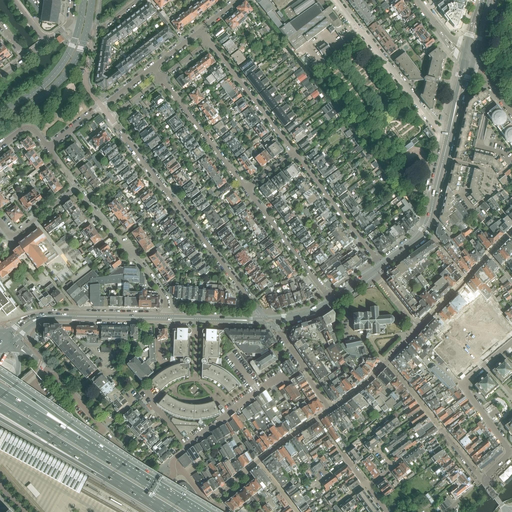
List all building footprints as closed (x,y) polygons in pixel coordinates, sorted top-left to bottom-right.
[(60,0),(44,0),(42,22),(58,24),(61,3),(60,3),(60,0)] [(161,10),(166,6),(160,0),(155,0),(154,1),(161,10)] [(209,8),(211,6),(206,0),(199,0),(201,1),(200,2),(207,10),(210,8),(209,8)] [(271,11),(273,10),(265,0),(254,0),(266,15),(271,11)] [(270,0),(277,8),(276,8),(279,12),(281,10),(287,5),(285,2),(287,0),(270,0)] [(299,0),(283,12),(291,22),(289,24),(296,33),(322,13),(316,5),(316,4),(315,4),(312,0),(299,0)] [(355,9),(364,2),(362,0),(358,0),(351,6),(353,8),(355,9)] [(398,0),(393,4),(390,6),(394,11),(396,10),(403,4),(403,2),(402,1),(401,1),(400,0),(398,0)] [(443,2),(437,7),(441,12),(440,12),(440,13),(444,18),(445,20),(447,22),(448,22),(449,22),(452,26),(454,28),(454,29),(455,29),(456,29),(457,29),(457,28),(460,20),(461,20),(461,19),(467,3),(467,2),(466,2),(465,2),(465,0),(454,0),(445,2),(444,2),(443,2)] [(204,13),(207,10),(200,2),(196,5),(202,13),(204,12),(204,13)] [(241,5),(241,6),(248,15),(248,14),(252,11),(245,2),(241,5)] [(357,14),(368,6),(364,2),(355,9),(356,11),(355,11),(357,14)] [(146,6),(144,8),(147,11),(146,12),(150,17),(156,13),(149,4),(148,4),(147,4),(146,5),(146,6)] [(394,11),(395,13),(397,12),(399,15),(408,8),(406,6),(405,6),(403,4),(396,10),(394,11)] [(200,15),(202,13),(196,5),(192,8),(198,16),(199,17),(201,15),(200,15)] [(237,9),(236,9),(237,11),(245,20),(248,17),(246,16),(248,15),(241,6),(237,9)] [(369,12),(371,11),(368,6),(357,14),(359,17),(360,16),(361,18),(369,12)] [(307,43),(330,25),(332,28),(328,30),(331,34),(334,31),(333,29),(335,28),(336,28),(337,28),(338,28),(339,28),(341,26),(342,25),(341,24),(341,23),(329,7),(322,13),(296,33),(287,40),(295,51),(307,42),(307,43)] [(144,8),(143,8),(142,8),(141,9),(141,10),(139,11),(142,14),(142,15),(146,20),(150,17),(146,12),(147,11),(144,8)] [(198,16),(192,8),(191,8),(186,11),(194,21),(196,19),(196,18),(197,16),(198,17),(198,16)] [(408,8),(399,15),(400,15),(402,18),(400,19),(401,21),(403,19),(411,14),(409,11),(408,9),(408,8)] [(139,11),(138,11),(136,13),(136,14),(135,15),(137,18),(137,19),(141,24),(146,20),(142,15),(142,14),(139,11)] [(190,23),(194,21),(186,11),(181,15),(188,24),(190,22),(190,23)] [(234,15),(241,24),(245,21),(245,20),(237,11),(236,12),(236,13),(234,14),(234,15)] [(296,33),(289,24),(279,12),(276,13),(285,24),(282,26),(271,11),(266,15),(278,29),(287,40),(296,33)] [(364,23),(372,16),(369,12),(361,18),(362,19),(362,20),(364,23)] [(412,14),(411,14),(403,19),(407,24),(414,18),(413,16),(413,15),(412,14)] [(137,18),(135,15),(134,15),(133,15),(132,16),(132,17),(130,18),(133,22),(137,28),(141,24),(137,19),(137,18)] [(186,25),(188,24),(181,15),(177,19),(184,28),(187,26),(186,25)] [(230,18),(229,18),(236,27),(237,27),(240,24),(241,24),(234,15),(233,15),(232,15),(231,16),(231,17),(230,18)] [(368,26),(375,21),(372,16),(364,23),(366,25),(367,25),(368,26)] [(133,22),(130,18),(130,19),(129,18),(127,20),(127,21),(125,22),(128,25),(128,26),(132,31),(137,28),(133,22)] [(226,21),(225,22),(229,27),(233,32),(235,31),(234,29),(236,27),(229,18),(229,19),(228,19),(227,20),(226,21)] [(181,31),(184,28),(177,19),(171,23),(178,31),(180,30),(181,31)] [(382,26),(378,21),(369,29),(373,34),(382,26)] [(128,25),(125,22),(124,22),(122,23),(122,24),(121,26),(123,29),(123,30),(127,35),(132,31),(128,26),(128,25)] [(413,27),(410,30),(413,34),(414,35),(422,28),(422,26),(421,25),(420,25),(418,23),(413,27)] [(123,29),(121,26),(120,26),(119,26),(118,27),(118,28),(116,29),(119,32),(118,33),(122,38),(127,35),(123,30),(123,29)] [(376,38),(385,31),(382,26),(373,34),(376,38)] [(164,29),(162,31),(165,35),(166,35),(167,36),(167,37),(169,40),(169,39),(170,39),(172,38),(172,37),(174,36),(172,33),(173,33),(170,29),(169,30),(167,27),(164,29)] [(222,30),(223,29),(222,27),(221,29),(221,28),(213,34),(217,39),(224,33),(222,30)] [(262,28),(258,31),(264,38),(271,33),(270,32),(266,27),(263,30),(262,29),(262,28)] [(422,28),(414,35),(417,40),(426,33),(425,30),(424,30),(422,28)] [(113,32),(111,33),(117,42),(118,42),(122,38),(118,33),(119,32),(116,29),(116,30),(115,30),(115,29),(113,31),(113,32)] [(249,34),(244,37),(243,38),(244,39),(254,32),(253,30),(249,34)] [(167,41),(169,40),(167,37),(167,36),(166,35),(165,35),(162,31),(158,34),(160,38),(161,38),(162,39),(162,40),(164,43),(165,43),(167,42),(167,41)] [(379,43),(387,37),(389,35),(385,31),(376,38),(379,43)] [(111,33),(110,34),(110,33),(108,35),(106,37),(113,45),(117,42),(111,33)] [(428,36),(428,35),(426,33),(417,40),(420,43),(422,45),(430,38),(428,36)] [(163,45),(164,43),(162,40),(162,39),(161,38),(160,38),(158,34),(153,38),(156,42),(157,43),(157,44),(159,47),(160,47),(161,47),(162,45),(163,45)] [(226,35),(218,40),(219,42),(219,43),(220,44),(221,44),(221,45),(228,40),(230,38),(227,34),(226,35)] [(229,41),(222,46),(224,48),(226,50),(234,45),(232,42),(236,39),(235,37),(236,36),(236,35),(235,36),(232,38),(229,40),(229,41)] [(390,41),(392,40),(389,35),(387,37),(379,43),(383,47),(390,41)] [(101,41),(101,43),(101,47),(110,48),(109,46),(111,45),(113,45),(106,37),(105,38),(105,37),(103,39),(102,40),(102,41),(101,41)] [(158,48),(159,47),(157,44),(157,43),(156,42),(153,38),(148,42),(151,46),(152,46),(152,47),(152,48),(155,51),(155,50),(156,50),(158,49),(158,48)] [(431,39),(430,39),(430,38),(422,45),(423,47),(423,48),(422,49),(423,51),(423,53),(424,53),(425,55),(428,53),(426,50),(432,45),(434,43),(432,41),(432,40),(431,39)] [(387,52),(394,46),(390,41),(383,47),(387,52)] [(153,52),(155,51),(152,48),(152,47),(152,46),(151,46),(148,42),(143,45),(146,49),(147,49),(148,51),(150,54),(151,54),(153,53),(153,52)] [(330,50),(331,50),(325,43),(317,49),(317,48),(317,49),(322,56),(323,55),(325,57),(330,53),(329,51),(330,50)] [(148,56),(150,54),(148,51),(147,49),(146,49),(143,45),(139,49),(142,53),(143,54),(143,55),(145,58),(146,58),(148,56)] [(237,50),(236,48),(234,45),(226,50),(228,53),(228,54),(229,55),(237,50)] [(4,47),(3,46),(0,47),(0,51),(6,59),(8,58),(8,59),(12,56),(10,54),(9,52),(8,53),(6,51),(7,50),(4,47)] [(397,50),(394,46),(387,52),(390,56),(397,50)] [(143,59),(145,58),(143,55),(143,54),(142,53),(139,49),(134,53),(137,57),(138,57),(138,58),(138,59),(141,61),(142,62),(144,60),(143,59)] [(438,84),(445,57),(438,49),(433,53),(431,51),(427,55),(431,60),(426,79),(425,78),(423,80),(403,54),(394,61),(409,81),(411,81),(413,84),(415,81),(423,81),(424,83),(425,83),(422,96),(421,96),(420,98),(430,110),(431,110),(438,84)] [(241,52),(240,53),(239,51),(231,57),(232,59),(232,58),(235,61),(242,56),(243,55),(241,52)] [(134,53),(129,56),(136,65),(137,65),(139,64),(139,63),(141,61),(138,59),(138,58),(138,57),(137,57),(134,53)] [(204,59),(203,60),(209,68),(210,67),(212,66),(215,63),(211,58),(212,57),(210,55),(210,56),(209,55),(208,56),(207,55),(205,57),(206,57),(204,59)] [(127,58),(124,60),(131,69),(133,67),(134,68),(136,66),(136,65),(129,56),(127,58)] [(238,66),(245,60),(242,56),(235,61),(237,64),(236,64),(238,66)] [(253,64),(253,63),(250,59),(239,68),(242,72),(249,67),(253,64)] [(124,60),(120,64),(126,73),(128,71),(129,71),(131,70),(131,69),(124,60)] [(199,63),(198,63),(204,71),(207,69),(209,68),(203,60),(201,61),(200,61),(199,62),(199,63)] [(194,66),(194,67),(200,74),(202,72),(203,73),(205,71),(204,71),(198,63),(196,65),(195,64),(194,65),(194,66)] [(97,71),(96,74),(97,74),(97,75),(100,75),(103,74),(104,73),(105,69),(106,69),(106,65),(98,64),(98,65),(98,66),(97,68),(98,68),(97,71)] [(117,67),(115,68),(118,72),(122,76),(124,75),(126,73),(120,64),(119,64),(117,66),(117,67)] [(249,67),(242,72),(245,75),(246,76),(253,71),(257,68),(253,64),(249,67)] [(195,78),(200,75),(194,67),(193,67),(192,67),(191,68),(191,69),(189,70),(195,78)] [(211,75),(206,79),(207,80),(208,82),(221,72),(220,70),(219,67),(218,67),(212,71),(209,73),(210,74),(211,75)] [(302,75),(303,74),(304,73),(301,69),(294,74),(297,78),(302,75)] [(189,70),(189,71),(188,70),(186,71),(187,72),(184,74),(186,76),(191,82),(195,78),(189,70)] [(250,82),(262,73),(260,71),(255,75),(253,73),(247,78),(250,82)] [(118,72),(111,77),(112,81),(114,83),(122,77),(122,76),(118,72)] [(207,83),(205,84),(208,88),(208,87),(210,86),(210,85),(215,81),(217,83),(226,77),(223,73),(221,72),(208,82),(207,83)] [(257,79),(263,74),(262,73),(250,82),(253,86),(259,81),(257,79)] [(103,77),(103,74),(100,75),(97,75),(96,82),(98,83),(97,85),(100,87),(105,78),(103,77)] [(303,74),(302,75),(297,78),(297,79),(300,83),(306,79),(303,74)] [(191,82),(186,76),(184,78),(183,75),(176,80),(182,88),(184,87),(185,87),(186,87),(186,85),(188,84),(189,85),(191,83),(191,82)] [(309,76),(306,79),(300,83),(304,87),(309,83),(309,82),(311,80),(309,76)] [(105,78),(100,87),(104,89),(105,87),(107,88),(114,83),(112,81),(111,77),(110,78),(108,80),(105,78)] [(225,79),(216,87),(217,88),(221,86),(222,87),(222,88),(229,82),(230,82),(229,81),(227,78),(225,79)] [(256,90),(267,80),(266,79),(260,83),(259,81),(253,86),(256,90)] [(263,86),(269,82),(267,80),(256,90),(259,93),(265,89),(263,86)] [(223,90),(220,93),(221,94),(232,86),(229,82),(222,88),(223,90)] [(310,82),(309,83),(304,87),(307,91),(308,91),(313,86),(310,82)] [(227,95),(235,90),(232,86),(221,94),(223,96),(226,94),(227,95)] [(314,86),(313,86),(308,91),(310,94),(314,91),(317,89),(316,88),(317,88),(316,86),(315,87),(314,86)] [(263,99),(275,90),(273,88),(268,92),(266,90),(260,95),(263,99)] [(198,92),(199,92),(198,89),(189,96),(190,97),(190,98),(192,101),(200,95),(198,92)] [(231,99),(238,93),(235,90),(227,95),(224,98),(225,100),(229,97),(230,99),(231,99)] [(270,96),(276,91),(275,90),(263,99),(266,103),(272,98),(270,96)] [(487,99),(490,97),(484,90),(476,96),(482,103),(487,99)] [(314,99),(319,95),(320,95),(316,91),(310,95),(314,99)] [(241,97),(238,93),(231,99),(232,101),(229,104),(230,106),(241,97)] [(203,96),(202,97),(200,95),(192,101),(194,104),(195,104),(196,105),(205,99),(203,96)] [(268,106),(280,97),(279,95),(273,100),(272,98),(266,103),(268,106)] [(154,106),(151,109),(152,110),(153,111),(156,109),(165,102),(160,96),(158,98),(156,96),(153,98),(154,100),(151,103),(154,106)] [(475,108),(482,103),(476,96),(467,103),(466,105),(475,108)] [(276,103),(282,99),(280,97),(268,106),(271,110),(278,105),(276,103)] [(234,111),(245,102),(242,98),(235,104),(237,106),(233,109),(234,111)] [(209,102),(208,102),(207,100),(198,106),(199,108),(198,109),(199,109),(199,110),(200,112),(201,112),(211,104),(210,102),(209,102)] [(488,111),(496,105),(493,101),(485,108),(488,111)] [(239,114),(249,106),(245,102),(234,111),(236,113),(238,112),(239,114)] [(161,116),(170,109),(166,103),(157,110),(161,116)] [(327,113),(333,108),(329,103),(323,108),(327,113)] [(213,107),(211,104),(201,112),(201,113),(202,115),(203,115),(204,115),(205,116),(214,110),(212,108),(213,107)] [(276,115),(287,106),(286,105),(281,109),(279,107),(273,112),(276,115)] [(472,121),(475,108),(466,105),(463,120),(472,122),(474,122),(474,121),(472,121)] [(283,112),(289,108),(287,106),(276,115),(278,119),(285,114),(283,112)] [(335,107),(333,108),(327,113),(324,116),(328,121),(339,113),(335,107)] [(502,114),(503,114),(497,107),(487,115),(491,120),(491,121),(492,122),(492,123),(493,124),(493,125),(494,125),(495,126),(496,126),(500,132),(510,124),(510,123),(505,117),(504,116),(503,115),(503,114),(502,114)] [(144,108),(141,110),(145,115),(147,117),(150,116),(149,115),(146,111),(144,108)] [(251,110),(250,108),(243,113),(242,113),(239,115),(241,118),(243,116),(245,118),(253,112),(251,110)] [(165,121),(174,114),(170,109),(161,116),(165,121)] [(208,122),(219,113),(215,109),(214,110),(205,116),(207,118),(206,118),(206,119),(206,120),(207,121),(208,121),(208,122)] [(257,117),(253,112),(245,118),(245,119),(244,120),(248,124),(256,117),(257,117)] [(281,123),(293,114),(292,112),(286,117),(285,114),(278,119),(281,123)] [(144,120),(143,119),(138,113),(135,116),(133,113),(130,116),(131,118),(128,120),(129,121),(129,122),(129,123),(131,123),(131,124),(132,124),(135,127),(144,120)] [(215,117),(208,122),(209,122),(209,123),(210,124),(211,125),(212,124),(213,125),(213,126),(218,122),(220,120),(221,121),(227,116),(228,115),(228,114),(226,116),(225,116),(222,118),(221,119),(220,117),(221,116),(219,113),(217,115),(215,117)] [(289,120),(295,115),(293,114),(281,123),(284,127),(291,122),(289,120)] [(179,121),(178,119),(175,116),(166,123),(170,128),(179,121)] [(215,127),(213,128),(217,133),(224,127),(227,125),(224,122),(228,119),(227,119),(228,118),(227,116),(221,121),(221,122),(219,123),(215,127)] [(248,124),(247,125),(250,129),(251,128),(251,129),(252,128),(260,122),(259,120),(258,120),(256,117),(248,124)] [(139,133),(148,126),(144,120),(135,127),(134,128),(134,130),(135,131),(137,131),(138,131),(139,133)] [(469,132),(472,122),(463,120),(461,130),(469,132)] [(174,133),(183,126),(179,121),(170,128),(174,133)] [(289,133),(299,125),(295,121),(286,129),(289,133)] [(262,125),(263,125),(261,123),(254,129),(257,134),(264,128),(262,125)] [(293,139),(307,129),(303,124),(290,134),(293,139)] [(511,125),(510,124),(500,132),(504,137),(505,138),(505,139),(505,140),(505,141),(506,141),(506,142),(507,142),(508,143),(509,144),(511,147),(511,125)] [(154,131),(151,127),(150,126),(144,130),(145,131),(140,136),(143,140),(143,141),(144,142),(146,143),(157,134),(154,131)] [(428,128),(426,126),(424,128),(426,130),(424,132),(429,139),(433,135),(428,128)] [(227,129),(226,129),(224,127),(217,133),(220,138),(228,131),(227,129)] [(186,129),(185,130),(184,128),(178,132),(175,134),(177,137),(177,136),(179,139),(188,132),(186,129)] [(264,128),(257,134),(262,140),(269,134),(267,130),(266,130),(264,128)] [(102,132),(99,129),(94,133),(97,136),(88,143),(91,147),(92,147),(96,151),(96,152),(100,149),(99,149),(105,144),(105,145),(110,141),(106,136),(103,132),(102,132)] [(310,134),(308,131),(307,129),(293,139),(297,143),(306,136),(307,137),(310,134)] [(467,142),(469,132),(461,130),(458,140),(467,142)] [(189,135),(190,135),(188,132),(179,139),(181,141),(181,142),(182,144),(183,143),(191,137),(189,135)] [(231,134),(232,134),(230,132),(222,138),(223,140),(223,141),(225,144),(234,137),(231,134)] [(157,134),(146,143),(146,144),(147,146),(148,146),(151,150),(161,143),(159,141),(161,140),(157,134)] [(269,134),(262,140),(264,143),(267,140),(272,137),(269,134)] [(312,137),(310,134),(307,137),(298,145),(302,149),(311,142),(309,140),(313,137),(312,137)] [(356,140),(358,139),(355,135),(351,137),(355,142),(354,142),(358,146),(360,144),(356,140)] [(193,140),(193,139),(191,137),(183,143),(185,146),(184,146),(185,148),(194,141),(193,140)] [(236,140),(234,137),(225,144),(227,147),(228,147),(229,148),(238,142),(236,140)] [(274,140),(272,137),(267,140),(270,145),(278,155),(282,152),(282,150),(274,140)] [(31,140),(29,140),(28,138),(20,143),(24,148),(31,143),(31,142),(32,141),(31,140)] [(257,143),(259,142),(260,141),(258,138),(250,144),(251,145),(253,147),(253,146),(257,143)] [(414,146),(418,142),(416,139),(415,138),(410,142),(411,143),(408,145),(410,148),(411,149),(414,146)] [(465,152),(467,142),(458,140),(456,149),(465,152)] [(196,143),(195,143),(194,141),(185,148),(187,150),(187,149),(189,152),(197,146),(198,145),(196,143)] [(239,144),(238,142),(229,148),(230,150),(232,153),(241,147),(239,144)] [(317,143),(316,143),(315,142),(312,144),(311,142),(302,149),(305,154),(314,147),(315,147),(318,145),(317,143)] [(357,153),(366,147),(363,142),(360,145),(360,144),(358,146),(354,149),(356,151),(357,153)] [(31,143),(24,148),(26,151),(24,153),(25,155),(28,153),(33,149),(35,147),(34,146),(34,144),(33,143),(32,143),(31,143)] [(69,149),(65,152),(69,156),(78,149),(74,144),(72,147),(70,148),(69,148),(69,149)] [(108,145),(100,151),(104,157),(105,156),(115,149),(115,148),(116,148),(113,144),(111,146),(110,144),(108,145)] [(157,157),(167,150),(163,144),(153,152),(155,154),(154,156),(156,157),(157,157)] [(261,145),(259,147),(263,153),(260,156),(267,164),(267,163),(272,160),(261,145)] [(273,159),(278,155),(270,145),(268,147),(266,145),(264,147),(273,159)] [(315,148),(306,155),(310,160),(312,158),(313,158),(319,154),(319,153),(318,154),(316,151),(317,150),(316,149),(320,146),(318,145),(315,147),(315,148)] [(189,152),(187,154),(191,158),(193,157),(193,156),(201,150),(199,147),(199,148),(197,146),(189,152)] [(243,149),(243,150),(241,147),(232,153),(234,156),(235,156),(237,158),(245,151),(243,149)] [(407,150),(405,147),(402,149),(397,153),(400,156),(404,153),(408,151),(407,150)] [(34,152),(35,151),(33,149),(28,153),(25,155),(28,160),(36,155),(34,152)] [(78,149),(69,156),(72,160),(81,153),(78,149)] [(115,149),(105,156),(109,161),(116,156),(118,155),(116,153),(117,152),(117,151),(118,150),(116,149),(115,149)] [(456,149),(453,160),(467,163),(470,163),(471,163),(471,162),(472,158),(465,156),(463,156),(465,152),(456,149)] [(157,158),(157,159),(158,161),(160,161),(162,163),(163,162),(170,156),(170,157),(172,156),(173,155),(171,153),(171,152),(169,153),(167,150),(157,157),(157,158)] [(203,153),(204,153),(201,150),(193,156),(193,157),(195,159),(194,160),(195,162),(204,155),(203,153)] [(475,150),(474,155),(494,160),(495,155),(475,150)] [(17,160),(11,151),(9,152),(8,152),(5,154),(12,163),(17,160)] [(313,160),(311,161),(314,166),(326,156),(327,156),(326,155),(325,155),(323,152),(321,154),(321,153),(320,154),(319,154),(313,158),(314,159),(313,160)] [(81,153),(72,160),(72,161),(76,165),(85,158),(87,160),(92,156),(90,154),(89,153),(84,157),(84,156),(81,153)] [(7,167),(12,163),(5,154),(3,155),(3,157),(1,158),(7,167)] [(259,154),(254,158),(259,164),(261,168),(267,164),(260,156),(259,154)] [(39,157),(37,157),(36,155),(28,160),(32,165),(39,159),(39,158),(39,157)] [(242,165),(248,160),(244,155),(238,160),(239,162),(240,163),(241,165),(242,165)] [(121,157),(120,158),(119,156),(110,163),(114,168),(124,161),(123,161),(124,160),(122,157),(122,158),(121,157)] [(208,158),(207,158),(206,156),(198,163),(199,164),(199,165),(201,167),(209,161),(209,160),(208,158)] [(327,158),(329,157),(327,156),(314,166),(318,170),(327,163),(324,160),(327,158)] [(167,170),(177,162),(172,157),(163,164),(164,166),(164,167),(164,168),(165,170),(167,170)] [(500,158),(496,162),(503,170),(507,166),(500,158)] [(41,160),(40,160),(39,159),(32,165),(36,170),(30,174),(26,177),(26,178),(29,178),(30,179),(40,171),(38,168),(43,164),(41,162),(42,161),(41,160)] [(254,161),(251,163),(248,160),(242,165),(242,166),(243,168),(244,169),(246,171),(252,166),(256,163),(254,161)] [(126,164),(127,163),(125,161),(124,161),(114,168),(119,173),(127,167),(126,165),(127,164),(126,164)] [(210,161),(209,161),(201,167),(202,170),(203,170),(204,171),(212,165),(211,164),(212,163),(210,161)] [(82,168),(79,170),(81,173),(83,174),(83,175),(89,170),(90,169),(93,167),(89,162),(89,163),(86,165),(84,166),(83,166),(81,167),(82,168)] [(171,175),(181,168),(177,162),(167,170),(166,171),(168,173),(169,173),(170,173),(171,175)] [(499,166),(496,162),(491,167),(492,168),(494,170),(499,166)] [(321,174),(330,167),(327,163),(318,170),(321,174)] [(212,165),(204,171),(204,172),(205,171),(207,174),(206,175),(207,176),(216,170),(215,169),(215,168),(215,167),(214,166),(213,165),(212,165)] [(333,168),(335,167),(333,165),(330,167),(321,174),(324,179),(334,171),(333,168)] [(258,166),(255,169),(252,166),(246,171),(246,172),(248,174),(249,174),(250,176),(257,171),(260,168),(258,166)] [(470,168),(460,166),(459,166),(458,171),(457,176),(456,181),(455,186),(453,191),(459,193),(460,188),(465,189),(471,190),(472,185),(473,180),(475,175),(476,170),(470,168)] [(497,174),(503,170),(499,166),(494,170),(497,174)] [(122,171),(119,173),(120,174),(119,175),(123,180),(124,180),(134,172),(133,172),(134,171),(132,169),(132,170),(131,169),(130,170),(129,168),(123,172),(122,171)] [(288,168),(283,171),(285,174),(290,180),(292,178),(293,179),(295,181),(298,185),(298,184),(296,181),(297,180),(296,178),(295,177),(291,172),(288,168)] [(296,168),(291,172),(295,177),(296,178),(297,180),(296,181),(298,184),(304,179),(300,174),(296,168)] [(50,171),(49,171),(47,169),(42,173),(40,171),(30,179),(31,181),(33,183),(34,182),(35,182),(33,180),(37,177),(38,176),(40,178),(41,177),(43,180),(51,174),(50,174),(51,172),(50,171)] [(89,170),(83,175),(85,177),(84,177),(86,180),(93,175),(95,173),(92,170),(90,171),(89,170)] [(182,173),(183,172),(181,170),(173,176),(174,179),(174,180),(175,182),(176,182),(185,176),(182,173)] [(217,171),(216,170),(204,179),(205,180),(208,178),(211,181),(211,180),(211,181),(219,175),(220,174),(220,173),(219,172),(219,171),(218,171),(217,171)] [(511,173),(511,172),(510,170),(504,175),(505,176),(499,181),(505,189),(509,186),(507,183),(510,182),(507,178),(511,173)] [(341,176),(339,174),(337,171),(325,180),(329,185),(341,176)] [(125,183),(122,186),(124,189),(129,186),(129,185),(137,179),(135,177),(136,176),(135,175),(136,174),(134,172),(124,180),(126,183),(126,184),(125,183)] [(107,179),(103,182),(105,185),(111,180),(109,177),(105,173),(104,174),(108,178),(107,179)] [(291,185),(285,177),(281,173),(279,174),(278,175),(277,176),(276,177),(284,186),(287,184),(289,187),(291,185)] [(51,174),(43,180),(44,180),(46,183),(45,184),(46,185),(47,184),(54,179),(53,177),(54,176),(52,174),(51,174)] [(93,175),(86,180),(88,183),(89,182),(90,184),(98,179),(96,177),(95,177),(93,175)] [(221,176),(220,176),(219,175),(211,181),(212,182),(213,182),(215,185),(223,179),(222,179),(223,177),(221,176)] [(185,176),(176,182),(176,183),(176,184),(178,186),(179,186),(179,185),(181,187),(183,186),(190,181),(188,178),(187,179),(185,176)] [(336,182),(342,177),(341,176),(329,185),(332,189),(338,184),(336,182)] [(0,193),(1,193),(0,191),(0,186),(9,179),(7,177),(4,179),(0,182),(0,193)] [(281,189),(284,186),(276,177),(275,177),(274,178),(273,179),(271,181),(280,192),(282,190),(281,189)] [(57,181),(56,181),(54,179),(47,184),(51,189),(58,184),(58,183),(58,182),(57,181)] [(98,181),(99,181),(98,179),(90,184),(94,189),(97,187),(97,188),(99,186),(101,184),(98,181)] [(224,179),(223,179),(215,185),(218,190),(226,183),(225,182),(225,181),(224,179)] [(295,190),(290,194),(292,196),(296,193),(308,185),(308,184),(305,180),(304,179),(298,184),(298,185),(296,186),(298,189),(297,189),(296,191),(295,190)] [(142,182),(141,184),(138,181),(136,183),(135,182),(129,187),(129,186),(124,189),(125,191),(127,190),(129,193),(131,191),(135,195),(144,188),(143,186),(144,185),(142,182)] [(277,191),(274,188),(270,182),(270,181),(264,186),(268,191),(273,198),(277,195),(274,193),(277,191)] [(184,191),(183,192),(185,195),(186,194),(195,188),(192,185),(193,185),(191,182),(185,187),(183,189),(184,190),(184,191)] [(338,184),(332,189),(335,193),(347,184),(346,182),(340,187),(338,184)] [(356,183),(348,190),(350,192),(358,186),(356,183)] [(60,184),(59,184),(58,184),(51,189),(54,194),(62,188),(60,187),(61,185),(60,184)] [(347,184),(335,193),(338,197),(344,193),(347,191),(346,189),(349,186),(347,184)] [(453,191),(455,186),(448,184),(445,194),(465,220),(470,216),(451,193),(453,191)] [(230,186),(229,187),(227,185),(219,191),(219,192),(223,196),(220,198),(222,200),(230,193),(229,191),(231,189),(232,189),(230,186)] [(308,185),(296,193),(298,196),(299,198),(311,189),(308,185)] [(478,190),(479,186),(472,185),(471,190),(472,194),(478,203),(484,198),(479,192),(478,190)] [(264,186),(260,189),(260,190),(263,194),(264,194),(268,191),(264,186)] [(29,193),(33,198),(36,202),(37,202),(38,203),(40,201),(40,200),(41,199),(37,193),(35,191),(38,189),(36,187),(34,189),(32,187),(30,189),(32,191),(29,193)] [(198,190),(197,191),(195,188),(186,194),(187,195),(186,195),(188,198),(188,197),(189,198),(190,197),(191,199),(200,192),(198,190)] [(311,189),(299,198),(301,200),(303,199),(305,201),(306,200),(315,194),(311,189)] [(134,200),(130,204),(131,206),(139,200),(142,204),(153,196),(152,195),(152,194),(152,193),(151,193),(150,192),(150,193),(148,191),(138,199),(138,198),(134,201),(134,200)] [(269,201),(273,198),(268,191),(264,194),(269,201)] [(503,191),(500,194),(505,200),(506,201),(509,199),(503,191)] [(109,205),(108,206),(108,207),(111,211),(112,211),(119,205),(121,203),(119,201),(118,199),(123,195),(121,192),(118,194),(114,197),(115,198),(108,203),(109,205)] [(352,197),(351,197),(348,192),(340,199),(343,204),(352,197)] [(29,193),(25,197),(32,206),(33,206),(35,205),(35,204),(36,202),(33,198),(29,193)] [(228,196),(226,197),(226,199),(229,203),(237,198),(237,197),(237,196),(236,195),(235,195),(234,193),(231,195),(231,194),(228,196)] [(282,196),(280,194),(280,193),(277,195),(273,198),(269,201),(271,204),(272,204),(273,206),(273,207),(274,208),(276,209),(284,203),(286,201),(282,196)] [(315,193),(315,194),(306,200),(302,204),(298,206),(301,209),(303,212),(304,214),(307,217),(307,218),(308,218),(312,215),(311,215),(310,213),(307,210),(314,205),(318,202),(320,200),(319,198),(315,193)] [(500,194),(499,193),(492,198),(495,202),(499,199),(501,202),(505,200),(500,194)] [(15,194),(12,196),(12,197),(13,198),(15,201),(16,201),(18,200),(22,204),(22,205),(24,208),(24,207),(26,210),(27,210),(28,209),(28,210),(31,208),(31,207),(32,206),(25,197),(22,199),(21,197),(18,199),(15,194)] [(464,221),(465,220),(445,194),(443,203),(460,224),(464,221)] [(478,203),(472,194),(466,198),(473,207),(478,203)] [(196,208),(205,201),(206,201),(201,195),(192,202),(196,208)] [(401,195),(391,202),(392,203),(398,199),(400,202),(403,199),(404,199),(401,195)] [(153,196),(142,204),(144,208),(145,207),(147,209),(157,202),(155,200),(155,199),(155,198),(154,197),(153,197),(153,196)] [(347,207),(355,201),(352,197),(343,204),(344,203),(347,207)] [(0,208),(8,202),(5,198),(0,201),(0,208)] [(238,198),(237,198),(229,203),(233,208),(229,210),(233,216),(236,213),(238,216),(246,209),(245,208),(246,207),(244,205),(242,204),(241,203),(234,209),(233,208),(240,202),(239,200),(239,199),(238,198)] [(503,220),(507,217),(495,202),(492,198),(486,203),(494,213),(497,211),(503,218),(502,219),(503,220)] [(404,199),(401,202),(405,207),(401,209),(401,210),(406,215),(414,226),(414,225),(415,226),(418,224),(417,224),(417,223),(418,223),(415,220),(414,218),(417,216),(418,217),(419,216),(409,203),(408,204),(404,199),(405,199),(404,199)] [(314,209),(310,213),(311,215),(316,212),(317,211),(324,206),(324,205),(320,200),(318,202),(314,205),(315,207),(314,209)] [(67,211),(74,206),(70,201),(62,207),(66,212),(67,211)] [(208,203),(207,204),(205,201),(196,208),(197,208),(196,209),(198,211),(198,210),(199,211),(200,211),(201,212),(210,206),(208,203)] [(349,205),(347,207),(350,212),(358,206),(355,201),(349,205)] [(286,205),(284,203),(276,209),(275,210),(277,211),(278,212),(279,213),(288,207),(286,205)] [(456,227),(460,224),(443,203),(441,212),(450,224),(454,229),(456,227)] [(489,209),(485,203),(480,206),(485,212),(489,209)] [(67,211),(66,212),(69,215),(69,214),(71,216),(79,210),(78,209),(78,208),(77,208),(75,205),(74,206),(67,211)] [(116,215),(123,210),(119,205),(112,211),(114,213),(113,213),(114,215),(115,215),(116,215)] [(160,207),(159,207),(157,205),(155,207),(153,205),(149,209),(149,210),(147,212),(149,215),(150,214),(153,218),(163,210),(162,210),(163,209),(161,207),(160,207)] [(205,218),(216,210),(212,206),(203,213),(204,215),(203,216),(205,218)] [(318,215),(313,218),(315,220),(328,210),(324,206),(317,211),(316,212),(318,215)] [(362,210),(358,206),(350,212),(353,217),(360,212),(362,210)] [(22,217),(23,216),(16,207),(11,210),(19,220),(22,218),(22,217)] [(289,209),(288,207),(279,213),(281,215),(280,216),(282,218),(283,218),(291,212),(289,209)] [(16,223),(19,220),(11,210),(7,214),(14,223),(15,222),(16,223)] [(81,211),(80,212),(79,210),(71,216),(75,221),(82,216),(83,215),(80,212),(81,212),(81,211)] [(119,220),(126,214),(123,210),(116,215),(117,217),(117,218),(118,219),(119,219),(119,220)] [(164,210),(163,211),(163,210),(153,218),(155,221),(154,221),(157,225),(162,222),(161,220),(165,216),(164,214),(165,214),(165,213),(165,212),(164,210)] [(214,212),(216,211),(216,210),(205,218),(206,220),(205,221),(207,224),(217,216),(214,212)] [(245,211),(239,216),(240,218),(242,221),(251,214),(249,211),(248,212),(246,210),(245,211)] [(315,220),(311,223),(313,225),(314,227),(315,228),(317,227),(318,226),(316,224),(317,223),(322,219),(324,222),(319,225),(321,228),(325,224),(325,225),(326,224),(328,224),(329,226),(336,220),(332,215),(331,215),(328,210),(315,220)] [(360,212),(353,217),(357,221),(363,216),(367,213),(365,211),(362,214),(360,212)] [(293,214),(293,215),(291,212),(283,218),(283,219),(284,221),(285,221),(287,223),(287,224),(297,216),(296,215),(295,216),(293,214)] [(439,220),(446,228),(450,224),(441,212),(439,220)] [(363,216),(357,221),(360,226),(369,219),(370,218),(372,217),(373,216),(375,214),(373,213),(372,214),(371,214),(370,215),(369,216),(365,219),(363,216)] [(132,215),(129,217),(126,214),(119,220),(120,221),(119,221),(120,223),(121,222),(123,225),(132,217),(132,218),(133,217),(132,215)] [(222,219),(222,218),(219,214),(217,216),(207,224),(209,226),(210,225),(212,227),(222,219)] [(242,221),(240,222),(243,225),(244,224),(245,225),(246,224),(253,219),(252,217),(253,216),(251,214),(242,221)] [(481,224),(485,221),(479,214),(475,217),(481,224)] [(404,218),(401,220),(402,221),(409,230),(410,229),(410,230),(413,228),(412,227),(413,227),(414,226),(406,215),(405,216),(403,217),(404,218)] [(58,216),(53,220),(59,228),(64,224),(63,222),(62,221),(59,217),(58,216)] [(78,227),(86,221),(82,216),(75,221),(74,222),(78,227)] [(222,219),(212,227),(214,229),(215,228),(216,230),(226,223),(228,221),(225,216),(222,219)] [(291,229),(291,230),(299,223),(301,222),(298,217),(297,216),(287,224),(288,224),(288,225),(289,227),(289,228),(290,229),(291,229)] [(136,222),(132,218),(132,217),(123,225),(122,225),(126,230),(136,222)] [(511,223),(507,217),(503,220),(505,223),(504,224),(501,220),(495,224),(503,234),(508,230),(509,229),(511,225),(511,223)] [(171,219),(170,219),(169,218),(159,225),(161,227),(160,227),(163,231),(173,222),(171,219)] [(256,221),(256,219),(254,218),(253,219),(246,224),(248,227),(248,228),(249,229),(256,224),(255,222),(256,221)] [(369,219),(360,226),(364,230),(363,230),(373,223),(373,222),(372,220),(370,218),(369,219)] [(52,220),(48,224),(54,232),(58,229),(59,228),(53,220),(52,220)] [(364,230),(363,230),(367,235),(380,225),(376,220),(373,222),(364,230)] [(503,234),(495,224),(492,220),(486,224),(493,234),(498,240),(503,234)] [(400,222),(397,224),(405,235),(405,234),(406,233),(407,233),(408,232),(409,231),(408,230),(409,230),(402,221),(400,222)] [(462,227),(466,223),(464,221),(460,224),(456,227),(459,231),(460,231),(462,233),(465,230),(462,227)] [(175,226),(176,225),(173,222),(163,231),(165,234),(166,233),(167,234),(162,238),(163,240),(168,236),(168,235),(177,228),(175,226)] [(341,227),(338,223),(337,222),(328,229),(331,232),(329,233),(327,234),(329,236),(340,227),(341,227)] [(387,222),(383,225),(388,232),(395,242),(398,240),(397,239),(400,238),(391,226),(387,222)] [(394,224),(391,226),(400,238),(400,237),(401,238),(403,236),(404,236),(403,235),(403,234),(404,235),(405,235),(397,224),(396,222),(394,224)] [(302,226),(301,226),(299,223),(291,230),(291,231),(292,232),(293,232),(295,234),(303,227),(302,226)] [(466,238),(473,232),(466,223),(462,227),(465,230),(462,233),(466,238)] [(43,227),(43,228),(44,228),(43,228),(45,230),(47,233),(49,236),(50,235),(54,232),(48,224),(47,224),(43,227)] [(223,230),(218,234),(219,236),(218,238),(220,240),(221,240),(222,239),(231,232),(232,232),(229,229),(228,230),(226,228),(228,226),(227,224),(222,228),(223,230)] [(258,224),(257,225),(256,224),(249,229),(250,231),(251,231),(253,233),(260,227),(260,225),(258,224)] [(454,229),(450,224),(446,228),(450,233),(454,229)] [(92,227),(91,226),(90,225),(83,231),(87,236),(94,230),(94,228),(93,227),(92,227)] [(303,227),(295,234),(299,239),(306,233),(304,230),(307,227),(306,225),(303,227)] [(262,228),(261,229),(260,227),(253,233),(252,234),(254,236),(254,235),(256,238),(264,231),(262,228)] [(340,227),(329,236),(331,239),(330,239),(332,241),(344,232),(340,227)] [(135,238),(143,233),(140,228),(131,233),(135,238)] [(181,232),(180,232),(178,229),(170,236),(172,239),(171,239),(173,241),(182,234),(181,232)] [(375,231),(373,232),(375,235),(386,249),(390,247),(390,246),(391,246),(383,235),(378,229),(377,230),(375,231)] [(483,235),(482,233),(479,229),(473,233),(486,249),(487,250),(492,246),(491,245),(483,235)] [(0,276),(2,280),(21,265),(17,260),(18,259),(25,254),(24,254),(25,253),(37,269),(44,264),(46,266),(59,256),(45,239),(38,230),(18,245),(20,247),(19,247),(13,252),(15,255),(14,256),(14,255),(13,255),(14,256),(1,265),(0,263),(0,276)] [(97,232),(96,232),(94,230),(87,236),(90,241),(98,235),(97,235),(98,233),(97,232)] [(439,239),(446,234),(442,230),(436,235),(439,239)] [(266,235),(267,234),(264,231),(256,238),(258,240),(258,241),(259,243),(267,237),(266,235)] [(308,235),(310,233),(309,231),(306,233),(299,239),(298,239),(300,241),(300,242),(301,243),(302,243),(302,244),(310,237),(308,235)] [(457,251),(458,251),(459,249),(462,248),(463,250),(467,247),(465,244),(468,241),(466,238),(462,233),(460,231),(459,231),(461,233),(452,239),(452,240),(451,241),(453,245),(457,251)] [(231,232),(222,239),(222,240),(223,241),(222,241),(223,242),(222,242),(222,243),(224,245),(225,245),(234,238),(235,237),(235,235),(234,234),(233,234),(231,232)] [(344,232),(332,241),(334,243),(335,242),(336,245),(336,246),(348,237),(344,232)] [(373,232),(368,236),(373,243),(379,251),(380,252),(382,253),(384,251),(385,250),(386,249),(375,235),(373,232)] [(386,233),(383,235),(391,246),(391,245),(392,245),(393,244),(393,243),(393,244),(394,243),(395,243),(394,242),(395,241),(395,242),(388,232),(386,233)] [(493,235),(489,239),(486,232),(483,235),(491,245),(492,245),(498,240),(493,234),(492,234),(493,235)] [(138,243),(147,238),(143,233),(135,238),(136,240),(138,243)] [(182,234),(172,242),(173,244),(175,243),(177,246),(178,245),(179,246),(183,243),(182,242),(183,241),(186,239),(183,236),(184,236),(182,234)] [(449,242),(451,241),(446,234),(439,239),(444,246),(449,242)] [(100,235),(98,236),(98,235),(90,241),(94,245),(102,240),(100,238),(100,236),(100,235)] [(336,246),(334,247),(335,249),(340,246),(341,245),(343,248),(352,241),(348,236),(348,237),(336,246)] [(313,240),(312,240),(310,237),(302,244),(302,245),(303,246),(304,246),(306,248),(314,242),(313,240)] [(327,243),(324,240),(322,237),(319,239),(322,243),(317,246),(315,243),(307,249),(307,250),(307,251),(308,252),(309,252),(311,254),(319,248),(322,246),(323,246),(327,243)] [(150,240),(149,241),(147,238),(138,243),(141,247),(141,246),(142,248),(150,242),(152,242),(150,240)] [(234,238),(225,245),(225,246),(226,248),(227,248),(228,248),(229,249),(238,243),(238,242),(236,240),(236,241),(234,238)] [(270,239),(268,239),(268,238),(259,245),(261,248),(260,248),(262,251),(272,243),(271,242),(271,240),(270,239)] [(188,242),(189,242),(187,240),(178,247),(180,250),(179,250),(181,253),(182,252),(191,246),(188,242)] [(484,252),(476,242),(474,240),(469,243),(472,247),(472,248),(473,249),(474,249),(475,250),(482,258),(481,256),(484,253),(485,253),(484,252)] [(229,250),(228,251),(230,253),(231,253),(232,253),(233,254),(240,250),(242,248),(240,245),(242,244),(239,241),(238,242),(238,243),(229,249),(229,250)] [(431,255),(438,249),(431,241),(424,246),(431,255)] [(154,247),(150,242),(142,248),(145,253),(154,247)] [(366,260),(355,245),(353,242),(348,246),(351,249),(352,251),(361,264),(362,264),(363,263),(364,264),(367,262),(366,261),(366,260)] [(452,247),(452,246),(449,242),(444,246),(443,247),(447,251),(451,248),(452,247)] [(108,246),(107,247),(104,243),(94,251),(97,254),(98,253),(104,261),(106,260),(112,255),(112,253),(111,252),(110,252),(109,250),(110,249),(108,246)] [(511,249),(506,243),(501,248),(510,259),(511,259),(511,260),(511,249)] [(186,257),(195,250),(191,245),(191,246),(182,252),(184,255),(186,257)] [(266,251),(264,252),(267,257),(270,255),(277,249),(277,248),(276,247),(275,247),(274,245),(272,246),(266,251)] [(458,251),(457,251),(453,245),(452,246),(452,247),(451,248),(452,250),(454,248),(455,250),(457,253),(456,254),(457,255),(453,259),(456,262),(456,264),(462,259),(463,258),(458,251)] [(428,258),(431,255),(424,246),(417,252),(423,261),(428,258)] [(153,255),(149,258),(151,260),(153,263),(161,257),(159,255),(162,253),(159,248),(155,251),(152,253),(153,255)] [(500,249),(497,252),(505,262),(507,260),(508,261),(510,259),(501,248),(500,249)] [(278,250),(277,249),(270,255),(273,260),(281,254),(279,252),(280,251),(278,250)] [(464,250),(462,252),(459,249),(458,251),(463,258),(462,259),(471,269),(474,266),(473,266),(476,263),(471,257),(470,257),(464,250)] [(239,254),(235,257),(236,259),(236,260),(238,263),(247,256),(249,254),(247,252),(246,253),(244,250),(239,254)] [(314,254),(312,256),(314,257),(313,258),(314,258),(313,259),(314,260),(315,260),(316,261),(324,255),(321,252),(322,251),(320,250),(314,254)] [(453,259),(457,255),(456,254),(457,253),(455,250),(449,254),(453,259)] [(476,263),(482,258),(475,250),(472,253),(472,252),(471,253),(469,250),(467,252),(471,257),(476,263)] [(352,251),(347,255),(350,258),(358,269),(362,266),(361,264),(352,251)] [(198,254),(196,252),(185,260),(187,262),(186,262),(188,265),(190,263),(192,266),(192,265),(201,259),(198,254)] [(333,256),(348,275),(352,272),(343,258),(338,252),(333,256)] [(417,252),(413,255),(425,271),(431,266),(426,259),(423,261),(417,252)] [(505,262),(497,252),(493,257),(500,266),(505,262)] [(104,261),(103,262),(107,267),(110,264),(116,260),(114,258),(114,257),(113,255),(112,255),(106,260),(104,261)] [(164,258),(165,256),(164,255),(161,257),(153,263),(155,265),(154,266),(155,267),(156,267),(157,267),(164,262),(162,259),(164,258)] [(324,255),(316,261),(316,262),(317,263),(318,263),(318,264),(319,265),(322,263),(328,259),(326,257),(324,255)] [(347,255),(343,258),(352,272),(353,272),(357,269),(358,269),(350,258),(347,255)] [(420,274),(425,271),(413,255),(408,258),(415,268),(420,274)] [(250,258),(248,258),(247,256),(238,263),(239,265),(240,265),(241,265),(243,267),(251,260),(250,258)] [(283,256),(282,256),(275,261),(274,261),(272,262),(276,268),(278,266),(285,260),(286,260),(284,258),(284,257),(283,256)] [(324,264),(320,267),(325,274),(321,277),(322,279),(326,276),(328,278),(327,278),(329,281),(330,281),(334,286),(337,283),(337,282),(343,278),(348,275),(333,256),(332,257),(324,263),(324,264)] [(256,261),(258,260),(256,258),(254,259),(251,261),(253,263),(250,265),(250,266),(245,270),(246,271),(246,272),(245,273),(247,275),(248,275),(248,274),(248,275),(257,268),(259,266),(255,262),(256,261)] [(420,274),(415,268),(408,258),(402,262),(410,273),(413,278),(414,279),(415,280),(418,285),(419,284),(421,283),(417,278),(421,275),(420,274)] [(117,259),(116,260),(110,264),(112,267),(109,270),(112,274),(114,272),(113,271),(115,270),(114,269),(117,267),(121,264),(119,262),(119,260),(119,259),(117,259)] [(202,261),(201,259),(192,265),(196,270),(204,264),(205,264),(205,263),(204,261),(202,261)] [(471,269),(462,259),(456,264),(466,274),(471,269)] [(281,271),(288,265),(287,264),(287,263),(285,260),(278,266),(281,271)] [(499,269),(490,260),(484,265),(492,273),(493,272),(497,269),(498,269),(499,269)] [(168,267),(173,264),(171,262),(166,265),(164,262),(157,267),(157,268),(157,269),(158,270),(159,270),(160,272),(168,267)] [(402,262),(395,267),(401,277),(404,279),(407,283),(413,278),(410,273),(402,262)] [(207,265),(206,266),(204,264),(196,270),(196,271),(197,273),(198,273),(201,276),(203,274),(204,276),(208,273),(207,271),(209,269),(207,265)] [(281,271),(279,272),(282,277),(285,275),(292,269),(290,267),(289,267),(288,265),(281,271)] [(493,272),(492,273),(484,265),(481,268),(480,269),(490,282),(497,276),(493,272)] [(257,268),(248,275),(250,277),(249,277),(249,278),(250,279),(251,280),(252,279),(261,273),(258,270),(260,268),(259,266),(257,268)] [(444,270),(444,271),(448,274),(450,272),(452,274),(455,271),(456,271),(452,266),(448,269),(447,268),(444,270)] [(112,274),(109,276),(123,274),(123,268),(120,267),(119,268),(117,267),(114,269),(115,270),(113,271),(114,272),(112,274)] [(139,283),(139,272),(139,271),(136,267),(123,267),(123,268),(123,274),(123,283),(129,283),(132,283),(139,283)] [(164,277),(171,272),(168,267),(160,272),(161,273),(160,274),(161,275),(162,275),(164,277)] [(401,277),(395,267),(387,273),(387,274),(390,279),(390,278),(391,279),(393,278),(395,281),(397,280),(397,281),(398,280),(401,282),(404,279),(401,277)] [(289,279),(289,280),(294,278),(293,276),(294,277),(297,276),(296,274),(296,273),(296,272),(295,271),(294,271),(292,269),(285,275),(288,280),(289,279)] [(491,282),(490,282),(480,269),(475,276),(485,288),(490,294),(492,292),(491,290),(487,285),(491,282)] [(444,271),(439,275),(442,278),(443,280),(452,288),(457,283),(448,274),(444,271)] [(450,272),(448,274),(457,283),(462,278),(455,271),(452,274),(450,272)] [(167,283),(175,277),(171,272),(164,277),(163,278),(167,283)] [(263,275),(263,276),(261,273),(252,279),(252,280),(252,281),(253,282),(254,283),(254,282),(255,284),(264,277),(263,275)] [(98,307),(103,307),(104,293),(104,292),(104,285),(117,283),(118,291),(123,290),(123,283),(123,274),(109,276),(107,277),(101,277),(98,278),(98,307)] [(430,288),(428,285),(421,275),(417,278),(421,283),(423,287),(424,288),(425,287),(427,286),(429,288),(427,290),(426,291),(428,293),(427,294),(429,296),(436,303),(440,299),(434,292),(430,288)] [(481,291),(485,288),(475,276),(470,281),(477,288),(480,291),(481,291)] [(507,283),(508,281),(504,276),(500,280),(504,285),(507,283)] [(264,278),(265,277),(264,277),(255,284),(255,285),(257,287),(258,287),(261,290),(266,286),(268,289),(273,285),(272,283),(273,282),(272,280),(271,281),(270,280),(268,282),(264,278)] [(299,277),(294,278),(289,280),(287,280),(287,281),(295,304),(296,304),(297,304),(298,304),(299,304),(300,304),(301,303),(302,303),(303,303),(304,302),(305,302),(306,301),(307,300),(300,279),(299,277)] [(98,307),(98,278),(95,278),(91,279),(90,279),(90,281),(89,281),(87,283),(86,284),(90,289),(90,301),(90,302),(94,307),(98,307)] [(301,278),(300,279),(307,300),(313,298),(313,297),(312,294),(311,294),(311,293),(311,291),(310,291),(310,290),(309,291),(308,288),(304,283),(303,283),(302,281),(301,278)] [(405,284),(407,283),(404,279),(401,282),(398,280),(397,281),(397,280),(395,281),(393,278),(391,279),(390,278),(390,279),(387,281),(386,283),(394,292),(402,287),(405,284)] [(452,288),(443,280),(442,278),(434,285),(430,288),(434,292),(440,299),(452,288)] [(10,280),(4,285),(7,290),(10,288),(9,286),(12,283),(10,280)] [(294,304),(295,304),(287,281),(281,282),(282,286),(281,286),(288,306),(294,304)] [(476,289),(477,288),(470,281),(467,285),(474,293),(478,291),(476,289)] [(506,291),(511,286),(508,281),(507,283),(504,285),(503,285),(500,288),(502,290),(504,289),(506,291)] [(129,293),(129,283),(123,283),(123,290),(122,298),(122,307),(123,308),(132,308),(132,293),(129,293)] [(405,287),(408,284),(407,283),(405,284),(402,287),(405,291),(409,295),(413,300),(416,304),(425,314),(430,309),(419,297),(414,291),(411,294),(405,287)] [(49,296),(44,299),(50,306),(50,305),(52,307),(53,307),(63,299),(52,284),(44,290),(49,296)] [(70,290),(67,292),(79,306),(81,306),(87,301),(90,301),(90,289),(86,284),(85,285),(82,287),(81,288),(80,287),(79,288),(78,289),(75,285),(74,286),(70,290)] [(274,288),(273,287),(273,285),(268,289),(270,291),(270,292),(271,295),(269,296),(269,299),(269,300),(269,302),(270,303),(272,309),(275,310),(280,309),(277,298),(274,288)] [(467,285),(458,295),(468,305),(477,296),(474,293),(467,285)] [(50,306),(44,299),(34,286),(29,290),(39,302),(38,303),(38,304),(41,308),(42,308),(44,306),(45,307),(46,306),(47,308),(50,306)] [(218,286),(217,302),(219,303),(219,304),(223,304),(223,302),(223,299),(224,291),(225,292),(225,289),(222,286),(218,286)] [(288,306),(281,286),(274,288),(277,298),(280,309),(288,306)] [(511,292),(511,286),(506,291),(507,293),(503,296),(504,297),(504,298),(509,295),(508,295),(511,292)] [(20,295),(17,297),(24,306),(27,304),(28,306),(32,303),(31,302),(30,301),(33,299),(28,292),(24,287),(18,292),(20,295)] [(402,287),(394,292),(398,297),(405,291),(402,287)] [(427,290),(425,287),(424,288),(425,290),(423,292),(424,293),(419,297),(430,309),(436,303),(429,296),(427,294),(428,293),(426,291),(427,290)] [(167,292),(169,295),(171,295),(171,296),(172,297),(174,297),(175,288),(174,288),(170,288),(167,290),(167,292)] [(492,296),(491,295),(490,294),(485,288),(481,291),(488,299),(491,296),(492,296)] [(223,299),(223,302),(224,302),(225,302),(224,304),(235,305),(235,301),(233,300),(232,299),(232,298),(230,295),(229,295),(229,294),(227,292),(225,289),(225,292),(224,291),(223,299)] [(6,300),(0,291),(0,310),(2,310),(7,316),(16,309),(8,298),(6,300)] [(405,291),(398,297),(401,301),(409,295),(405,291)] [(151,292),(151,309),(152,309),(157,309),(159,307),(159,297),(156,292),(155,292),(152,292),(151,292)] [(441,311),(438,315),(445,322),(446,321),(453,329),(456,327),(463,335),(461,336),(481,357),(511,329),(511,324),(489,299),(488,300),(483,294),(459,315),(457,313),(456,313),(449,305),(448,306),(447,305),(441,311)] [(409,295),(401,301),(405,306),(413,300),(409,295)] [(458,295),(448,305),(456,314),(457,315),(468,305),(458,295)] [(413,300),(405,306),(406,307),(408,310),(414,306),(416,304),(413,300)] [(416,304),(414,306),(416,309),(415,310),(418,313),(418,316),(420,318),(425,314),(416,304)] [(414,306),(408,310),(409,310),(414,318),(416,318),(417,317),(418,316),(418,313),(415,310),(416,309),(414,306)] [(378,308),(378,307),(377,308),(371,308),(370,307),(369,308),(370,308),(370,313),(353,314),(353,317),(353,320),(353,321),(352,321),(353,321),(354,325),(353,325),(353,326),(354,326),(354,332),(366,331),(366,339),(367,338),(367,339),(370,337),(370,336),(380,335),(380,334),(385,334),(384,330),(384,329),(386,329),(385,325),(386,325),(386,326),(387,326),(387,325),(390,325),(390,326),(390,325),(392,324),(393,325),(393,324),(394,322),(395,322),(394,321),(394,319),(395,319),(394,318),(394,319),(392,317),(393,316),(392,316),(392,317),(390,316),(390,315),(389,315),(389,316),(386,317),(386,316),(386,317),(382,317),(382,316),(382,317),(378,317),(378,308)] [(328,314),(322,318),(328,332),(326,333),(324,335),(328,343),(330,348),(327,351),(326,350),(324,351),(327,358),(328,358),(330,356),(333,361),(335,364),(341,358),(341,357),(335,346),(334,345),(334,346),(332,341),(330,336),(333,335),(332,332),(333,332),(333,331),(332,326),(332,324),(328,314)] [(326,333),(328,332),(322,318),(314,321),(314,322),(315,321),(317,327),(320,333),(325,330),(326,333)] [(425,328),(417,337),(424,344),(434,333),(441,326),(434,319),(431,323),(427,327),(425,328)] [(306,323),(306,324),(310,336),(312,340),(318,342),(319,342),(321,341),(317,333),(314,328),(312,323),(312,322),(306,323)] [(306,324),(301,325),(301,326),(304,334),(305,335),(306,338),(312,340),(310,336),(306,324)] [(51,326),(51,338),(61,329),(62,331),(66,331),(66,332),(72,332),(72,327),(61,326),(51,326)] [(303,337),(304,334),(301,326),(293,329),(291,333),(303,337)] [(442,331),(437,337),(440,340),(443,338),(445,341),(439,347),(453,362),(449,366),(458,377),(477,360),(470,352),(466,355),(450,337),(451,336),(445,328),(444,329),(441,326),(439,328),(442,331)] [(77,327),(76,337),(77,338),(78,337),(86,337),(87,327),(77,327)] [(86,341),(86,344),(88,344),(89,344),(91,344),(92,344),(94,344),(96,344),(97,344),(99,344),(101,344),(101,340),(101,338),(101,335),(101,330),(99,330),(99,329),(97,329),(97,327),(87,327),(86,337),(86,341)] [(61,329),(51,338),(54,342),(55,343),(65,334),(62,331),(61,329)] [(174,381),(176,380),(178,379),(180,378),(182,378),(184,377),(186,377),(186,378),(189,378),(189,364),(190,364),(190,363),(189,362),(189,361),(190,360),(189,359),(190,335),(191,334),(191,333),(191,332),(191,331),(191,330),(190,330),(189,329),(188,329),(187,330),(186,330),(174,330),(173,363),(176,363),(177,364),(175,365),(173,365),(171,366),(169,367),(167,368),(165,369),(163,370),(162,371),(160,373),(155,376),(154,377),(152,379),(149,381),(161,391),(162,390),(163,388),(165,387),(167,385),(169,384),(171,383),(172,382),(174,381)] [(157,337),(158,341),(168,340),(167,330),(166,330),(165,330),(164,330),(163,331),(162,331),(159,331),(159,333),(159,337),(157,337)] [(235,379),(233,377),(231,375),(229,373),(227,371),(225,370),(222,369),(220,367),(219,367),(215,365),(215,364),(218,364),(219,350),(219,347),(220,337),(224,333),(223,332),(219,335),(217,331),(207,331),(207,330),(206,330),(205,330),(204,330),(203,331),(202,331),(202,332),(202,333),(202,334),(203,334),(203,335),(202,360),(202,361),(202,363),(201,363),(202,364),(202,378),(204,379),(204,377),(207,378),(210,379),(213,380),(215,382),(218,383),(220,385),(222,387),(225,389),(227,391),(228,393),(229,394),(236,388),(238,388),(238,387),(240,385),(239,383),(237,381),(235,379)] [(271,334),(269,331),(226,330),(226,331),(236,345),(238,347),(239,349),(240,351),(242,351),(244,353),(258,354),(258,352),(260,353),(277,343),(274,339),(271,334)] [(302,340),(303,337),(291,333),(290,338),(295,345),(302,340)] [(65,334),(55,343),(55,344),(58,347),(68,338),(65,334)] [(443,362),(437,355),(424,344),(417,337),(413,341),(426,353),(428,356),(431,358),(433,356),(436,359),(435,360),(441,366),(444,363),(443,362)] [(68,338),(58,347),(62,351),(72,342),(68,338)] [(360,341),(359,339),(355,340),(354,338),(349,339),(350,340),(350,341),(345,342),(345,343),(341,344),(345,349),(350,355),(362,357),(362,356),(364,356),(364,355),(366,354),(363,344),(362,344),(361,340),(360,341)] [(304,342),(303,341),(302,340),(295,345),(294,346),(297,350),(305,345),(305,344),(304,342)] [(155,350),(155,341),(150,342),(150,344),(149,344),(150,344),(150,350),(149,350),(149,351),(150,351),(150,355),(150,356),(151,356),(151,358),(145,363),(143,361),(140,363),(138,361),(135,358),(135,359),(133,357),(128,361),(130,363),(127,366),(142,383),(152,374),(153,374),(153,373),(148,368),(154,363),(156,362),(155,350)] [(413,341),(409,345),(422,360),(427,355),(426,353),(413,341)] [(72,342),(62,351),(65,355),(75,346),(72,342)] [(300,355),(311,348),(308,343),(305,345),(297,350),(300,355)] [(341,357),(344,354),(339,344),(335,346),(341,357)] [(75,346),(65,355),(69,359),(79,350),(75,346)] [(419,358),(417,355),(409,346),(404,351),(420,370),(423,373),(428,369),(422,363),(419,358)] [(303,359),(314,352),(311,348),(300,355),(303,359)] [(321,354),(323,353),(320,348),(319,349),(318,349),(314,352),(303,359),(307,364),(317,357),(319,356),(321,354)] [(79,350),(69,359),(72,363),(82,354),(79,350)] [(272,352),(272,351),(271,352),(268,354),(267,354),(264,356),(263,357),(260,359),(259,359),(256,361),(254,362),(253,361),(251,363),(250,364),(257,375),(258,375),(260,374),(261,372),(262,370),(265,368),(265,369),(266,368),(269,366),(270,366),(270,365),(273,363),(273,364),(274,363),(277,361),(278,361),(277,360),(275,357),(274,355),(272,352)] [(400,355),(399,356),(407,365),(408,366),(409,367),(415,375),(420,370),(404,351),(402,353),(400,355)] [(82,354),(72,363),(76,367),(86,358),(82,354)] [(323,361),(326,359),(325,356),(321,359),(319,360),(317,357),(307,364),(310,369),(321,362),(323,361)] [(395,359),(395,360),(401,368),(402,368),(404,371),(411,378),(415,375),(409,367),(408,366),(407,365),(399,356),(395,359)] [(349,357),(344,361),(345,363),(351,368),(357,374),(363,380),(367,376),(369,373),(366,369),(365,370),(362,367),(362,366),(363,367),(363,366),(361,365),(360,365),(358,367),(358,368),(355,365),(351,362),(352,361),(349,357)] [(86,358),(76,367),(79,371),(89,362),(86,358)] [(343,360),(341,358),(335,364),(338,369),(339,370),(341,367),(345,363),(343,360)] [(360,362),(360,363),(361,363),(361,365),(370,366),(373,369),(374,367),(379,361),(376,358),(371,360),(369,359),(366,359),(362,359),(361,362),(360,362)] [(511,364),(510,364),(506,359),(501,363),(500,363),(499,363),(498,363),(497,363),(495,365),(495,366),(496,366),(497,367),(492,371),(495,376),(498,380),(499,380),(502,384),(502,383),(501,382),(503,381),(504,382),(508,379),(509,378),(511,376),(511,375),(511,364)] [(289,378),(297,372),(289,360),(280,366),(285,373),(285,374),(286,374),(288,378),(289,378)] [(402,368),(401,368),(395,360),(391,363),(401,374),(404,371),(402,368)] [(89,362),(79,371),(80,371),(83,375),(93,366),(90,362),(89,362)] [(331,373),(324,362),(321,362),(310,369),(319,382),(324,379),(331,373)] [(361,365),(363,366),(363,367),(362,366),(362,367),(365,370),(366,369),(369,373),(370,373),(373,369),(370,366),(361,365)] [(452,381),(435,366),(433,365),(428,369),(431,372),(438,380),(448,391),(455,386),(452,381)] [(93,366),(83,375),(84,376),(87,379),(90,377),(97,370),(93,366)] [(382,373),(377,378),(386,387),(388,385),(389,385),(390,384),(395,390),(402,385),(394,376),(387,367),(382,373)] [(351,368),(348,371),(350,373),(349,373),(352,376),(350,378),(349,378),(350,379),(351,380),(352,382),(353,383),(354,384),(356,386),(363,380),(357,374),(351,368)] [(338,369),(333,373),(333,374),(340,383),(347,393),(347,392),(353,389),(353,388),(350,385),(348,382),(345,378),(342,375),(339,370),(338,369)] [(429,374),(431,372),(428,369),(423,373),(410,384),(412,387),(413,388),(418,384),(418,383),(425,377),(429,374)] [(404,371),(401,374),(407,381),(408,382),(411,380),(410,379),(411,378),(404,371)] [(435,382),(438,380),(431,372),(429,374),(425,377),(418,383),(418,384),(413,388),(416,391),(427,382),(427,383),(428,381),(431,378),(433,379),(435,382)] [(100,390),(109,382),(100,373),(91,381),(94,383),(92,385),(95,388),(97,387),(100,390)] [(344,373),(342,375),(345,378),(348,382),(350,385),(353,388),(356,386),(354,384),(353,383),(352,382),(351,380),(350,379),(349,378),(348,377),(346,375),(344,373)] [(299,376),(291,381),(293,383),(295,387),(298,385),(305,380),(301,374),(299,376)] [(342,396),(347,393),(333,374),(328,378),(333,384),(329,387),(338,399),(342,396)] [(493,378),(492,379),(488,374),(483,378),(482,377),(482,376),(479,378),(479,379),(479,380),(479,381),(479,382),(474,386),(478,391),(478,394),(481,394),(484,398),(484,397),(485,396),(486,397),(490,394),(492,393),(493,391),(497,388),(495,386),(497,385),(498,387),(499,386),(495,382),(496,382),(493,378)] [(511,375),(502,383),(502,384),(497,388),(493,391),(484,398),(488,402),(483,406),(484,408),(486,410),(489,407),(493,404),(495,406),(496,406),(496,405),(497,405),(498,405),(499,405),(500,406),(501,407),(502,408),(502,409),(502,410),(502,411),(501,413),(500,414),(502,417),(498,420),(494,422),(495,423),(497,425),(501,422),(504,426),(510,422),(511,420),(511,375)] [(329,387),(326,381),(324,379),(319,382),(323,387),(325,391),(332,402),(334,402),(338,399),(329,387)] [(370,384),(370,385),(375,389),(372,392),(375,395),(372,398),(373,400),(377,397),(380,395),(380,393),(382,390),(380,388),(382,386),(375,379),(370,384)] [(437,385),(435,382),(433,379),(417,392),(421,397),(437,385)] [(307,386),(308,385),(305,380),(298,385),(301,389),(303,388),(303,387),(304,386),(304,387),(306,386),(305,386),(306,385),(307,386)] [(443,393),(444,393),(448,391),(438,380),(435,382),(437,385),(439,384),(439,385),(421,398),(425,403),(433,398),(439,394),(439,395),(442,393),(443,393)] [(113,383),(111,384),(109,382),(100,390),(101,392),(100,393),(102,395),(101,396),(102,397),(103,398),(104,399),(115,389),(113,387),(115,385),(113,383)] [(293,383),(285,389),(290,397),(296,393),(297,394),(299,393),(295,387),(293,383)] [(304,393),(310,389),(308,385),(307,386),(306,385),(305,386),(306,386),(304,387),(304,386),(303,387),(303,388),(301,389),(304,393)] [(367,387),(364,390),(367,393),(370,396),(372,395),(371,393),(372,392),(375,389),(373,387),(370,385),(367,387)] [(399,395),(406,390),(402,385),(395,390),(395,391),(393,393),(392,393),(389,396),(392,399),(394,401),(397,398),(400,396),(399,395)] [(455,386),(456,386),(455,386),(448,391),(444,393),(445,394),(444,394),(447,399),(459,391),(455,386)] [(112,404),(121,396),(115,389),(104,399),(105,400),(106,402),(107,402),(108,402),(109,404),(111,403),(112,404)] [(310,389),(304,393),(306,397),(308,396),(309,395),(310,396),(311,395),(311,394),(312,393),(312,394),(313,393),(310,389)] [(372,398),(370,396),(364,390),(359,394),(362,398),(363,398),(370,406),(372,404),(374,405),(373,406),(374,408),(378,405),(374,401),(373,400),(372,398)] [(394,401),(397,405),(410,395),(406,390),(399,395),(400,396),(397,398),(394,401)] [(276,407),(272,401),(266,391),(266,392),(263,394),(262,393),(262,394),(264,397),(267,401),(272,410),(275,415),(276,417),(278,416),(281,421),(283,419),(275,408),(276,407)] [(456,401),(463,396),(459,391),(447,399),(444,394),(445,394),(444,393),(443,393),(442,393),(439,395),(439,394),(433,398),(425,403),(436,416),(454,403),(456,401)] [(296,393),(290,397),(295,405),(298,403),(296,399),(301,396),(299,393),(297,394),(296,393)] [(306,400),(304,402),(305,402),(306,404),(306,403),(311,400),(316,397),(313,393),(312,394),(312,393),(311,394),(311,395),(310,396),(309,395),(308,396),(306,397),(308,400),(306,401),(306,400)] [(389,396),(386,398),(380,393),(380,395),(377,397),(373,400),(374,401),(380,397),(385,403),(392,399),(389,396)] [(142,398),(138,394),(134,398),(138,402),(142,398)] [(267,401),(264,397),(262,394),(255,398),(271,421),(274,418),(273,416),(275,415),(272,410),(267,401)] [(358,395),(352,400),(354,403),(357,406),(359,409),(362,412),(368,407),(366,403),(365,404),(361,399),(362,398),(359,394),(358,395)] [(167,395),(157,406),(160,408),(162,410),(165,412),(169,414),(172,415),(175,417),(178,418),(182,419),(185,420),(189,420),(194,421),(197,421),(200,420),(202,420),(205,420),(207,419),(210,419),(213,418),(215,417),(218,416),(220,415),(221,415),(220,413),(221,412),(223,415),(226,413),(225,412),(225,411),(225,410),(224,410),(224,409),(224,408),(223,408),(223,407),(222,407),(221,407),(220,407),(219,407),(219,408),(219,409),(220,411),(218,412),(214,402),(213,402),(211,403),(208,404),(205,405),(202,405),(199,406),(197,406),(194,406),(191,405),(188,405),(185,404),(181,403),(180,403),(178,402),(177,401),(174,400),(171,398),(169,397),(168,396),(167,395)] [(397,405),(393,407),(394,408),(396,410),(402,405),(403,404),(405,406),(414,400),(411,396),(410,395),(397,405)] [(128,403),(126,401),(121,396),(112,404),(115,408),(114,409),(117,413),(122,408),(123,409),(127,406),(126,405),(128,403)] [(460,407),(467,402),(463,396),(456,401),(457,403),(460,407)] [(323,408),(321,405),(317,399),(316,397),(306,403),(311,410),(310,411),(311,411),(314,415),(322,410),(323,408)] [(380,397),(374,401),(378,405),(384,413),(385,412),(385,413),(386,414),(388,413),(389,412),(388,410),(389,409),(389,408),(392,409),(392,408),(393,407),(397,405),(394,401),(392,399),(385,403),(380,397)] [(352,400),(347,403),(349,405),(351,408),(355,412),(356,414),(358,416),(360,414),(362,412),(359,409),(357,406),(354,403),(352,400)] [(418,405),(414,400),(405,406),(402,408),(404,411),(408,407),(410,410),(418,405)] [(289,415),(296,427),(301,423),(289,404),(288,405),(286,401),(281,403),(286,411),(288,410),(288,411),(291,414),(289,415)] [(273,426),(256,402),(252,404),(272,433),(278,441),(282,438),(273,426)] [(295,405),(292,403),(292,402),(289,404),(301,423),(306,420),(299,409),(295,405)] [(295,405),(299,409),(306,420),(313,416),(306,404),(305,402),(304,402),(299,405),(298,403),(295,405)] [(475,413),(473,410),(467,402),(460,407),(464,413),(466,415),(468,417),(467,417),(469,419),(472,416),(475,413)] [(291,414),(288,411),(288,410),(286,411),(281,403),(281,404),(277,407),(286,421),(285,422),(287,425),(288,425),(288,426),(289,426),(292,430),(296,427),(289,415),(291,414)] [(358,416),(355,412),(347,403),(347,404),(345,405),(354,417),(357,420),(361,424),(363,422),(358,416)] [(272,433),(252,404),(248,407),(249,408),(247,409),(247,408),(242,412),(248,420),(250,419),(252,417),(255,421),(261,429),(265,434),(273,446),(278,441),(272,433)] [(41,445),(21,423),(5,405),(0,410),(0,425),(38,447),(41,445)] [(357,420),(354,417),(345,405),(340,408),(348,418),(353,424),(357,420)] [(409,418),(421,410),(418,405),(410,410),(405,414),(408,418),(409,418)] [(339,409),(336,411),(343,422),(345,425),(346,424),(347,425),(348,424),(349,426),(352,424),(339,409)] [(453,421),(462,415),(457,409),(457,410),(453,413),(449,416),(453,421)] [(136,411),(134,413),(131,410),(123,416),(124,417),(122,418),(125,421),(126,420),(128,422),(138,413),(136,411)] [(332,413),(337,421),(339,424),(340,422),(341,422),(342,423),(347,429),(349,432),(352,430),(349,426),(348,424),(347,425),(346,424),(345,425),(343,422),(336,411),(332,413)] [(448,417),(449,416),(446,411),(444,412),(444,411),(437,417),(441,422),(445,419),(448,417)] [(413,426),(426,416),(423,412),(409,421),(413,426)] [(130,424),(127,426),(130,429),(140,420),(137,417),(140,415),(138,413),(128,422),(130,424)] [(238,417),(235,414),(235,413),(230,417),(233,421),(240,431),(242,429),(251,443),(249,444),(252,447),(259,456),(264,453),(251,436),(243,423),(238,417)] [(332,413),(330,415),(337,425),(342,432),(344,431),(347,429),(342,423),(341,422),(340,422),(339,424),(337,421),(332,413)] [(243,423),(247,421),(242,415),(238,417),(243,423)] [(275,415),(273,416),(274,418),(275,419),(280,426),(286,434),(292,430),(289,426),(288,426),(288,425),(287,425),(285,422),(284,423),(283,421),(280,423),(276,417),(275,415)] [(334,427),(337,425),(330,415),(325,418),(331,427),(332,426),(337,433),(336,433),(339,438),(340,438),(341,438),(337,432),(338,431),(337,430),(334,427)] [(449,424),(453,421),(449,416),(448,417),(445,419),(449,424)] [(130,429),(130,430),(137,437),(138,437),(139,437),(149,427),(153,425),(150,421),(148,422),(147,421),(147,420),(144,417),(143,417),(140,420),(130,429)] [(391,419),(390,420),(396,427),(400,424),(401,423),(398,419),(397,420),(394,417),(392,418),(393,418),(391,419)] [(186,422),(184,421),(182,421),(179,420),(177,420),(175,419),(172,418),(171,421),(183,437),(199,426),(204,422),(201,422),(199,422),(197,423),(194,422),(191,422),(189,422),(186,422)] [(286,434),(280,426),(274,418),(271,421),(283,437),(286,434)] [(336,433),(331,427),(325,418),(321,421),(335,441),(339,438),(336,433)] [(410,437),(412,435),(430,422),(427,418),(407,432),(410,437)] [(461,418),(447,429),(451,434),(459,427),(459,426),(460,426),(459,425),(460,424),(462,423),(463,424),(467,421),(465,419),(465,420),(463,418),(461,418)] [(445,428),(449,424),(445,419),(441,422),(445,428)] [(389,420),(386,423),(392,430),(395,428),(396,427),(390,420),(389,420)] [(236,433),(240,431),(233,421),(229,423),(236,433)] [(255,421),(252,423),(258,431),(255,433),(259,437),(268,449),(273,446),(265,434),(261,429),(255,421)] [(485,427),(481,421),(479,423),(477,425),(478,425),(473,429),(476,432),(480,429),(481,430),(485,427)] [(424,432),(434,426),(430,422),(412,435),(416,440),(425,434),(424,432)] [(234,431),(228,423),(225,424),(230,433),(230,434),(236,444),(240,442),(233,431),(234,431)] [(302,442),(303,444),(305,446),(312,441),(312,442),(313,441),(313,440),(318,436),(317,434),(321,432),(323,430),(318,423),(311,427),(313,430),(312,430),(314,434),(310,437),(302,442)] [(387,433),(392,430),(386,423),(382,426),(387,433)] [(230,433),(225,424),(218,428),(224,438),(230,434),(230,433)] [(382,426),(378,429),(383,436),(387,433),(382,426)] [(149,427),(139,437),(142,440),(143,439),(145,441),(155,432),(153,429),(152,430),(149,427)] [(307,430),(306,431),(306,432),(310,437),(314,434),(312,430),(313,430),(311,427),(307,430)] [(438,431),(437,431),(434,427),(428,432),(425,434),(416,440),(411,444),(401,452),(399,453),(398,454),(392,458),(395,462),(398,459),(400,458),(407,453),(405,452),(417,444),(417,443),(420,441),(421,443),(438,431)] [(459,427),(451,434),(457,441),(465,434),(467,433),(463,429),(462,430),(460,429),(461,429),(459,427)] [(483,433),(487,430),(485,427),(481,430),(480,429),(476,432),(480,436),(483,433)] [(52,457),(0,428),(0,451),(14,459),(37,472),(80,495),(81,493),(89,478),(52,457)] [(242,469),(227,444),(218,428),(211,432),(222,450),(231,465),(232,464),(237,473),(242,469)] [(377,429),(373,432),(375,435),(379,440),(379,439),(383,437),(383,436),(378,429),(377,429)] [(473,434),(476,432),(473,429),(470,431),(458,442),(464,449),(477,439),(473,434)] [(312,441),(305,446),(305,447),(305,448),(312,443),(325,433),(323,430),(321,432),(317,434),(318,436),(313,440),(313,441),(312,442),(312,441)] [(492,436),(487,430),(483,433),(487,440),(492,436)] [(304,432),(301,434),(304,439),(301,441),(302,442),(310,437),(306,432),(306,431),(304,432)] [(154,436),(157,434),(155,432),(145,441),(146,442),(145,443),(145,444),(148,447),(148,449),(149,450),(149,449),(160,441),(159,440),(157,439),(154,436)] [(312,443),(305,448),(308,452),(315,447),(318,445),(320,444),(329,438),(325,433),(312,443)] [(402,441),(407,437),(404,433),(397,438),(394,440),(397,444),(399,443),(402,441)] [(300,434),(295,438),(300,446),(301,445),(303,444),(302,442),(301,441),(304,439),(301,434),(300,434)] [(215,446),(218,444),(212,435),(205,440),(211,449),(215,446)] [(254,436),(253,437),(252,435),(251,436),(264,453),(268,450),(259,439),(258,441),(254,436)] [(375,435),(371,438),(377,445),(381,442),(380,440),(379,439),(379,440),(375,435)] [(498,445),(492,436),(487,440),(486,441),(493,449),(498,445)] [(418,447),(419,448),(420,450),(423,448),(423,449),(424,448),(426,447),(429,445),(435,440),(433,437),(426,442),(427,443),(425,445),(425,446),(423,447),(422,445),(418,447)] [(472,450),(482,442),(478,437),(477,439),(464,449),(467,454),(472,450)] [(160,441),(149,449),(152,452),(153,452),(154,452),(155,453),(171,439),(170,438),(170,439),(169,438),(166,441),(165,441),(162,444),(160,441)] [(329,438),(320,444),(320,445),(321,444),(323,448),(325,446),(327,444),(328,445),(332,443),(331,442),(329,438)] [(371,438),(367,441),(373,448),(377,445),(371,438)] [(171,439),(155,453),(156,455),(155,457),(158,459),(168,451),(165,448),(173,441),(171,439)] [(294,439),(289,442),(299,456),(301,458),(303,462),(307,459),(305,456),(302,451),(303,450),(294,439)] [(205,452),(211,449),(205,440),(199,443),(205,452)] [(395,446),(397,444),(394,440),(392,442),(385,447),(389,452),(393,450),(392,448),(395,446)] [(423,448),(420,450),(421,452),(423,454),(424,454),(427,452),(428,451),(434,446),(438,444),(435,440),(429,445),(429,446),(426,448),(427,449),(425,451),(423,449),(423,448)] [(184,447),(179,441),(176,443),(180,447),(182,449),(182,450),(185,447),(184,447)] [(232,448),(236,445),(234,441),(228,444),(236,458),(237,458),(240,462),(239,463),(243,468),(248,464),(238,447),(234,450),(232,448)] [(249,444),(247,441),(244,444),(249,450),(252,448),(252,447),(249,444)] [(367,441),(363,444),(369,451),(373,448),(367,441)] [(411,444),(409,441),(398,449),(399,450),(400,449),(401,452),(411,444)] [(473,452),(469,455),(473,460),(480,454),(487,448),(490,451),(490,452),(492,451),(493,449),(486,441),(473,452)] [(301,458),(299,456),(289,442),(283,447),(293,461),(295,465),(297,464),(295,462),(297,460),(300,464),(301,465),(303,463),(302,462),(303,462),(301,458)] [(325,446),(323,448),(326,452),(334,446),(332,443),(328,445),(327,444),(325,446)] [(202,451),(198,444),(193,447),(197,454),(202,451)] [(301,445),(300,446),(306,454),(306,455),(309,453),(308,452),(305,448),(305,447),(305,446),(303,444),(301,445)] [(434,446),(428,451),(430,453),(431,454),(440,447),(438,444),(434,446)] [(247,452),(247,453),(242,445),(238,447),(248,464),(253,461),(247,452)] [(315,447),(308,452),(309,453),(316,464),(320,470),(322,468),(324,467),(320,461),(319,462),(316,458),(318,456),(317,456),(315,453),(317,452),(321,449),(318,445),(315,447)] [(502,449),(501,448),(499,445),(498,445),(493,449),(492,451),(490,452),(490,451),(483,457),(475,463),(479,468),(502,449)] [(349,456),(357,450),(353,446),(352,448),(349,449),(347,451),(346,452),(349,456)] [(197,454),(193,447),(186,452),(187,453),(193,462),(194,464),(201,460),(197,454)] [(293,461),(283,447),(277,451),(290,468),(291,468),(292,468),(293,470),(299,466),(297,463),(297,464),(295,465),(293,461)] [(326,460),(338,451),(335,447),(323,456),(326,460)] [(431,454),(430,454),(433,458),(443,450),(442,450),(440,447),(431,454)] [(259,456),(252,448),(249,450),(248,451),(254,460),(259,456)] [(414,452),(413,452),(417,458),(418,457),(421,455),(422,455),(423,454),(421,452),(420,450),(419,448),(418,449),(414,452)] [(236,474),(231,465),(222,450),(220,451),(222,456),(226,461),(222,463),(231,478),(236,474)] [(360,454),(357,450),(349,456),(352,460),(360,454)] [(433,458),(431,459),(435,463),(436,462),(446,455),(443,450),(433,458)] [(174,451),(171,454),(168,451),(158,459),(157,460),(160,463),(162,461),(163,463),(169,459),(176,454),(174,451)] [(289,469),(290,468),(277,451),(277,452),(274,455),(273,454),(272,455),(287,474),(291,472),(289,469)] [(337,452),(327,459),(330,463),(332,461),(340,456),(337,452)] [(409,455),(413,461),(417,458),(413,452),(409,455)] [(192,462),(193,462),(187,453),(186,454),(178,460),(185,468),(193,462),(192,462)] [(355,464),(363,459),(360,454),(352,460),(355,464)] [(475,463),(483,457),(480,454),(473,460),(475,463)] [(290,480),(286,475),(287,474),(272,455),(263,463),(272,474),(278,482),(281,486),(283,485),(290,480)] [(372,455),(362,462),(362,463),(365,467),(371,462),(370,460),(374,457),(372,455)] [(405,459),(404,459),(408,465),(413,461),(409,455),(406,457),(405,458),(405,459)] [(446,455),(436,462),(441,468),(450,460),(446,455)] [(340,456),(332,461),(335,465),(343,460),(340,456)] [(214,465),(210,460),(210,459),(206,462),(209,466),(214,474),(212,475),(219,487),(224,483),(214,465)] [(406,473),(410,469),(403,460),(398,464),(400,466),(406,473)] [(437,471),(433,474),(434,475),(436,473),(437,475),(440,472),(442,474),(454,465),(450,460),(441,468),(439,469),(439,470),(439,469),(437,471)] [(220,462),(216,464),(217,465),(215,466),(225,482),(230,478),(221,463),(220,462)] [(377,470),(371,462),(365,467),(371,475),(377,470)] [(314,474),(320,470),(316,464),(311,467),(310,468),(314,474)] [(353,473),(350,469),(347,465),(342,468),(346,473),(346,474),(348,477),(353,473)] [(440,482),(438,484),(439,485),(443,482),(448,478),(458,470),(454,465),(442,474),(441,475),(443,478),(441,480),(442,481),(440,482)] [(258,466),(253,471),(259,479),(260,479),(262,482),(266,487),(271,493),(276,489),(271,483),(258,466)] [(407,475),(406,473),(400,466),(396,469),(403,478),(407,475)] [(213,492),(201,471),(198,468),(197,469),(199,471),(198,472),(199,474),(200,473),(200,474),(201,476),(200,477),(197,473),(192,476),(197,484),(206,497),(213,492)] [(213,492),(218,488),(206,468),(201,471),(213,492)] [(398,481),(403,478),(396,469),(391,472),(398,481)] [(377,470),(371,475),(374,479),(380,474),(377,470)] [(458,470),(448,478),(452,483),(454,481),(455,482),(456,481),(463,476),(458,470)] [(250,475),(249,475),(251,478),(253,478),(253,477),(255,479),(273,502),(274,502),(274,501),(276,500),(277,499),(275,497),(274,498),(274,497),(271,493),(266,487),(262,482),(259,484),(261,482),(259,480),(259,479),(253,471),(250,473),(251,474),(250,475)] [(339,478),(342,476),(338,471),(334,474),(338,479),(339,478)] [(356,478),(354,476),(353,473),(348,477),(343,480),(345,482),(341,485),(343,487),(356,478)] [(331,486),(337,481),(333,475),(327,480),(331,486)] [(455,486),(451,489),(454,493),(453,494),(456,498),(471,486),(463,476),(456,481),(455,482),(455,483),(454,484),(455,486)] [(360,484),(357,480),(356,478),(343,487),(340,489),(341,490),(342,489),(346,494),(353,489),(360,484)] [(379,489),(388,482),(384,478),(375,485),(379,489)] [(274,502),(273,502),(255,479),(249,484),(257,493),(266,503),(266,504),(272,511),(273,511),(278,507),(274,502)] [(328,488),(331,486),(327,480),(321,484),(325,489),(324,489),(326,492),(329,490),(328,488)] [(391,486),(388,482),(379,489),(382,493),(391,486)] [(41,495),(31,483),(26,487),(36,499),(41,495)] [(198,501),(198,500),(196,498),(195,495),(193,492),(194,491),(193,491),(190,487),(187,484),(186,483),(184,483),(180,483),(173,489),(172,490),(170,492),(168,494),(165,497),(162,501),(160,504),(157,508),(155,511),(191,511),(193,510),(196,504),(197,504),(198,503),(198,502),(198,501)] [(285,491),(288,496),(296,490),(293,485),(290,488),(289,486),(287,483),(282,487),(285,491)] [(255,495),(257,493),(249,484),(246,486),(244,488),(254,501),(257,504),(261,501),(255,495)] [(88,487),(87,489),(98,494),(98,493),(99,492),(88,486),(88,487)] [(385,497),(394,490),(391,486),(382,493),(385,497)] [(248,505),(254,501),(244,488),(236,494),(245,506),(246,505),(247,504),(248,505)] [(358,498),(365,493),(362,488),(355,494),(355,495),(354,496),(357,499),(358,498)] [(301,490),(300,491),(298,489),(296,490),(288,496),(292,500),(302,492),(301,490)] [(293,499),(292,500),(295,504),(301,499),(300,498),(299,496),(303,494),(302,492),(293,499)] [(280,503),(284,500),(279,493),(275,496),(275,497),(277,499),(278,500),(277,500),(278,501),(280,503)] [(334,493),(333,494),(332,495),(331,496),(330,497),(328,498),(326,499),(330,505),(338,499),(334,493)] [(365,493),(358,498),(358,499),(358,498),(361,502),(368,496),(365,493)] [(430,502),(433,499),(428,493),(425,496),(426,498),(427,498),(430,502)] [(246,505),(245,506),(236,494),(231,499),(240,510),(242,511),(245,511),(249,509),(246,505)] [(301,499),(295,504),(297,507),(298,509),(310,500),(306,495),(303,498),(302,498),(301,499)] [(364,506),(371,501),(368,496),(361,502),(364,506)] [(354,501),(355,500),(353,497),(352,498),(347,501),(353,508),(357,505),(354,501)] [(450,506),(452,504),(447,498),(445,500),(445,501),(441,504),(440,505),(444,511),(446,509),(446,510),(450,506)] [(111,500),(110,501),(121,507),(122,506),(122,505),(111,499),(111,500)] [(242,511),(240,510),(231,499),(229,500),(225,504),(232,511),(242,511)] [(280,503),(277,505),(279,507),(282,505),(284,509),(288,506),(284,500),(280,503)] [(309,504),(311,502),(310,500),(298,509),(300,511),(301,511),(309,507),(307,505),(309,503),(309,504)] [(349,511),(353,508),(347,501),(343,504),(349,511)] [(367,510),(374,505),(371,501),(364,506),(367,510)]
